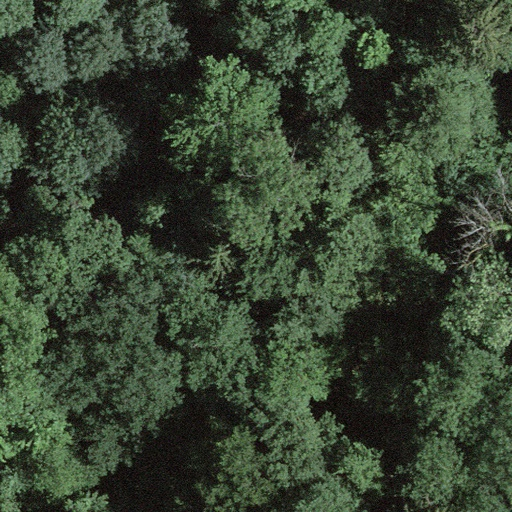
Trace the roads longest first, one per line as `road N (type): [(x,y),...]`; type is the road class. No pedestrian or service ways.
road 1 (track): [(218,142),(401,110),(511,51)]
road 2 (track): [(0,280),(90,236),(218,142)]
road 3 (track): [(241,0),(218,142)]
